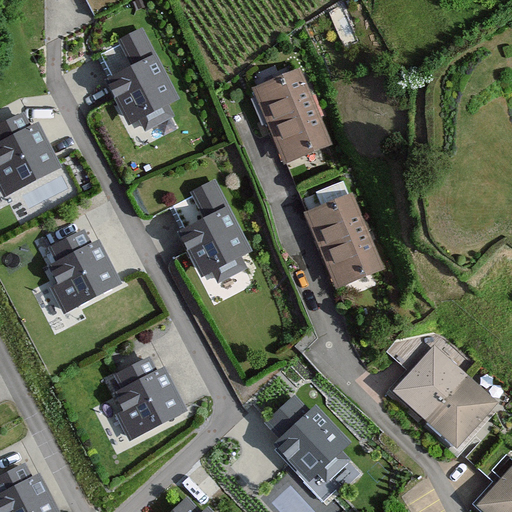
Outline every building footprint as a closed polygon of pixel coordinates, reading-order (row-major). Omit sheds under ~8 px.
[(138,79),(108,93),(136,153),(214,118),(169,19),(121,41),(138,79)] [(293,71),(254,89),(289,165),(328,147),(293,71)] [(0,189),(4,197),(62,167),(38,122),(0,141),(0,189)] [(195,273),(247,244),(204,169),(179,183),(190,201),(163,217),(195,273)] [(352,195),(307,214),(339,289),(384,270),(352,195)] [(72,261),(50,274),(81,326),(155,282),(108,205),(57,236),(72,261)] [(134,397),(113,409),(136,451),(219,406),(177,328),(115,362),(134,397)] [(0,402),(25,387),(0,347),(0,402)] [(503,404),(437,349),(401,392),(467,447),(503,404)] [(312,414),(295,397),(268,425),(283,440),(277,446),(316,484),(324,476),(330,482),(352,461),(344,454),(355,442),(319,407),(312,414)] [(81,511),(40,435),(0,456),(0,469),(12,492),(0,498),(0,511),(81,511)] [(511,511),(511,472),(482,507),(488,511),(511,511)] [(207,511),(200,511),(187,499),(174,511),(214,511),(211,509),(207,511)]
